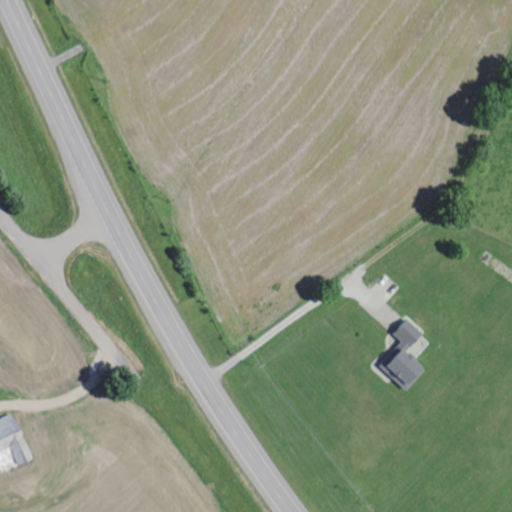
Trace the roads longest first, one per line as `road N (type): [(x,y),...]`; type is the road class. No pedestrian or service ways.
road 1 (trunk): [(293,511),(153,298),(7,0)]
road 2 (residential): [(0,218),(131,377)]
